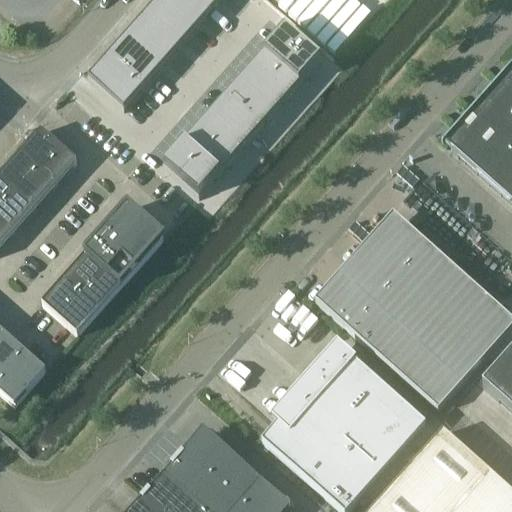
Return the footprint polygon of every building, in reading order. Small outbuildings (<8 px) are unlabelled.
[(163,0),(161,0),(144,20),(180,52),(198,31),(163,0)] [(204,0),(163,0),(198,31),(217,11),(204,0)] [(204,0),(217,11),(225,0),(204,0)] [(144,20),(125,40),(162,73),(180,52),(144,20)] [(285,33),(264,57),(300,89),(322,65),(285,33)] [(125,40),(107,61),(143,93),(162,73),(125,40)] [(264,57),(244,79),(280,111),(300,89),(264,57)] [(107,61),(88,83),(124,115),(143,93),(107,61)] [(244,79),(224,102),(260,134),(280,111),(244,79)] [(511,85),(478,124),(451,155),(452,156),(490,189),(511,209),(511,85)] [(224,102),(204,124),(240,156),(260,134),(224,102)] [(204,124),(184,146),(220,179),(240,156),(204,124)] [(0,252),(77,166),(41,135),(0,180),(0,252)] [(184,146),(163,171),(199,203),(220,179),(184,146)] [(128,212),(42,308),(77,340),(163,243),(128,212)] [(333,286),(315,306),(438,416),(511,333),(511,324),(457,276),(445,291),(387,239),(340,293),(333,286)] [(46,375),(0,334),(0,397),(14,410),(46,375)] [(263,444),(262,446),(335,511),(352,511),(426,430),(354,365),(356,364),(338,348),(271,422),(278,428),(263,444)] [(511,357),(483,391),(511,417),(511,357)] [(290,511),(203,435),(151,493),(134,511),(290,511)] [(511,511),(511,495),(444,435),(375,511),(511,511)]
